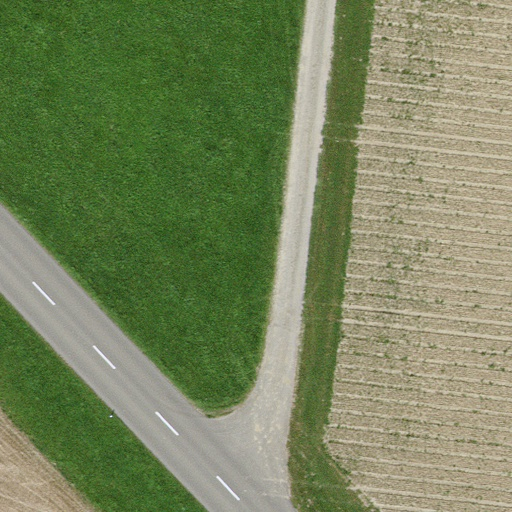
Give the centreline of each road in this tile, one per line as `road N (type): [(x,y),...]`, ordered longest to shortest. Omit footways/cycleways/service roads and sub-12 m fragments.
road 1 (track): [(290,511),(339,0)]
road 2 (tertiary): [(0,236),(270,511)]
